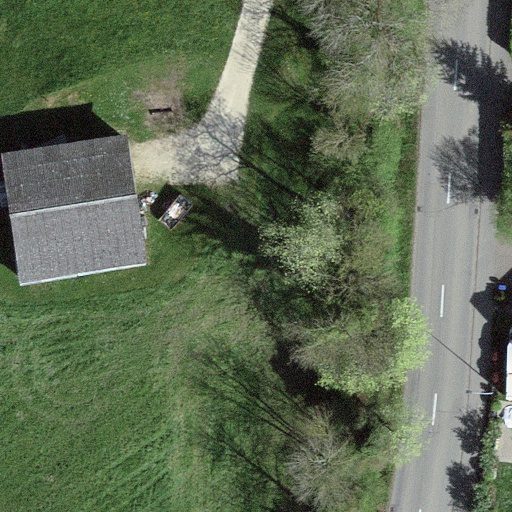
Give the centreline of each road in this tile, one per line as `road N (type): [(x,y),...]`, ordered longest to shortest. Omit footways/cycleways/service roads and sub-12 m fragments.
road 1 (tertiary): [(410,511),(447,236),(464,0)]
road 2 (track): [(253,0),(224,135),(194,154),(133,163)]
